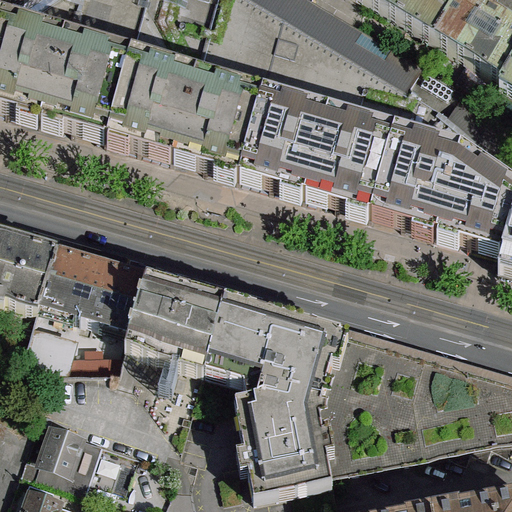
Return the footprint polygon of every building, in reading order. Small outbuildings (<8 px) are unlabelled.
[(0,0),(0,32),(1,29),(44,0),(0,0)] [(132,66),(151,0),(44,0),(1,29),(66,48),(132,66)] [(151,0),(132,66),(198,85),(264,104),(330,123),(396,142),(435,153),(466,99),(454,92),(298,0),(151,0)] [(350,0),(368,10),(374,0),(350,0)] [(436,51),(466,0),(374,0),(368,10),(436,51)] [(503,92),(511,76),(511,15),(486,0),(466,0),(436,51),(467,70),(503,92)] [(66,48),(1,29),(0,32),(0,121),(41,134),(66,48)] [(132,66),(66,48),(41,134),(108,153),(132,66)] [(198,85),(132,66),(108,153),(173,171),(198,85)] [(496,102),(500,96),(503,92),(467,70),(454,92),(466,99),(487,116),(496,102)] [(511,76),(503,92),(500,96),(511,102),(511,76)] [(264,104),(198,85),(173,171),(239,190),(264,104)] [(511,102),(500,96),(496,102),(502,107),(494,122),(511,135),(511,102)] [(511,135),(494,122),(487,116),(466,99),(435,153),(462,161),(511,192),(511,135)] [(330,123),(264,104),(239,190),(305,209),(330,123)] [(396,142),(330,123),(305,209),(371,228),(396,142)] [(435,153),(396,142),(371,228),(437,246),(462,161),(435,153)] [(511,192),(462,161),(437,246),(504,266),(511,240),(511,192)] [(511,240),(504,266),(500,281),(511,284),(511,240)] [(57,263),(0,246),(0,318),(5,319),(6,314),(17,317),(38,323),(39,323),(40,318),(57,263)] [(57,263),(40,318),(130,345),(147,289),(57,263)] [(205,382),(225,312),(147,289),(130,345),(125,359),(205,382)] [(225,312),(205,382),(245,393),(247,408),(237,410),(238,419),(255,509),(293,502),(332,495),(330,482),(319,422),(341,345),(225,312)] [(38,323),(17,317),(11,336),(32,341),(33,338),(38,323)] [(0,343),(0,382),(21,379),(32,341),(11,336),(3,333),(0,343)] [(76,351),(33,338),(32,341),(21,379),(64,380),(69,380),(72,365),(76,351)] [(511,392),(341,345),(319,422),(330,482),(511,449),(511,392)] [(106,364),(72,365),(69,380),(107,380),(106,364)] [(83,445),(55,435),(42,471),(71,481),(83,445)] [(32,502),(28,511),(59,511),(60,511),(32,502)] [(511,511),(511,503),(466,511),(511,511)]
